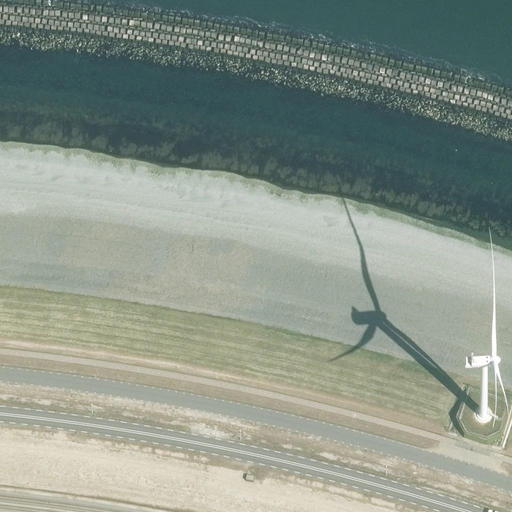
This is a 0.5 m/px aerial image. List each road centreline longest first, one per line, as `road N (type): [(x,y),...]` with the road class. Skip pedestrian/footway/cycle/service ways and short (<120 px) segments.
road 1 (unclassified): [(511,484),(287,419),(0,373)]
road 2 (secondary): [(463,511),(250,454),(0,415)]
